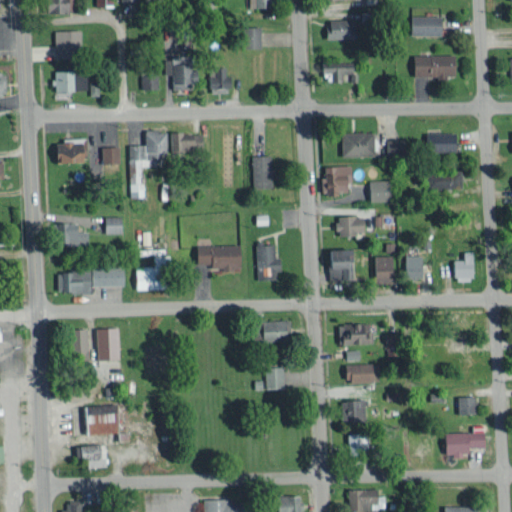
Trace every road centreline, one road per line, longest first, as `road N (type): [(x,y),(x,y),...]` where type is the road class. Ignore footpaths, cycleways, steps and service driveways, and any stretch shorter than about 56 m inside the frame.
road 1 (residential): [(505,511),(478,0)]
road 2 (residential): [(321,511),(296,0)]
road 3 (residential): [(44,511),(22,0)]
road 4 (residential): [(28,116),(511,106)]
road 5 (residential): [(511,301),(38,313)]
road 6 (residential): [(511,473),(43,485)]
